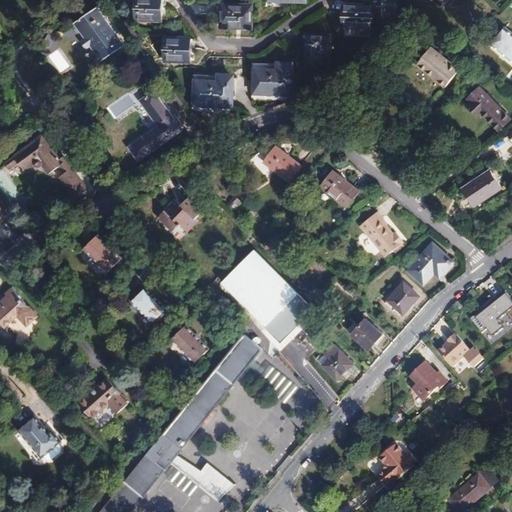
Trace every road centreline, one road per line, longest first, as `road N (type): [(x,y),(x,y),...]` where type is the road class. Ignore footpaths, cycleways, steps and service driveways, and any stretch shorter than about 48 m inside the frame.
road 1 (residential): [(488,267),(306,116),(279,112),(34,239),(0,265)]
road 2 (residential): [(274,492),(438,306),(488,267)]
road 3 (residential): [(180,0),(206,43),(261,49),(329,0)]
